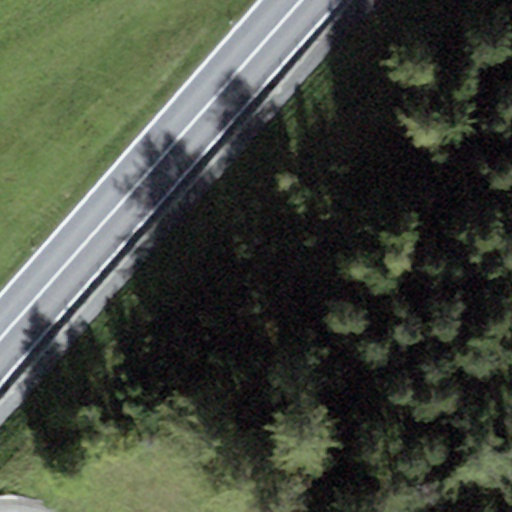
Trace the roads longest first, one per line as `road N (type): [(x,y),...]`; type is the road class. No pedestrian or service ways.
road 1 (track): [(366,0),(0,414)]
road 2 (primary): [(0,340),(303,0)]
